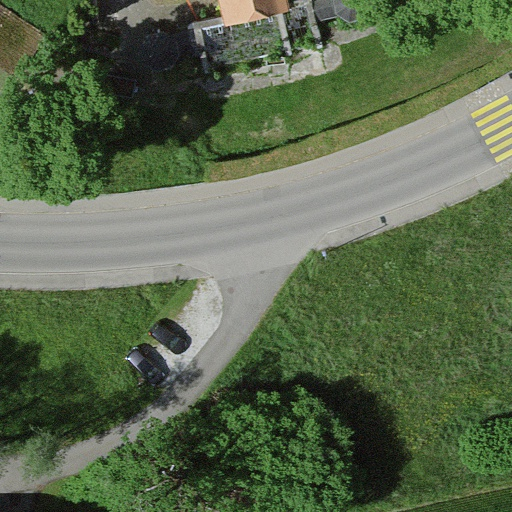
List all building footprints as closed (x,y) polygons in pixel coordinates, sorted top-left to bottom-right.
[(221,0),(223,6),(224,13),(280,0),(221,0)] [(335,0),(312,0),(316,16),(345,10),(338,7),(335,0)] [(335,0),(338,7),(345,10),(351,13),(365,11),(372,0),(335,0)] [(0,3),(0,68),(13,78),(45,34),(0,3)] [(194,21),(168,28),(175,33),(178,45),(173,52),(200,46),(194,21)] [(146,26),(139,40),(142,53),(156,60),(170,57),(173,52),(178,45),(175,33),(168,28),(162,24),(146,26)]
